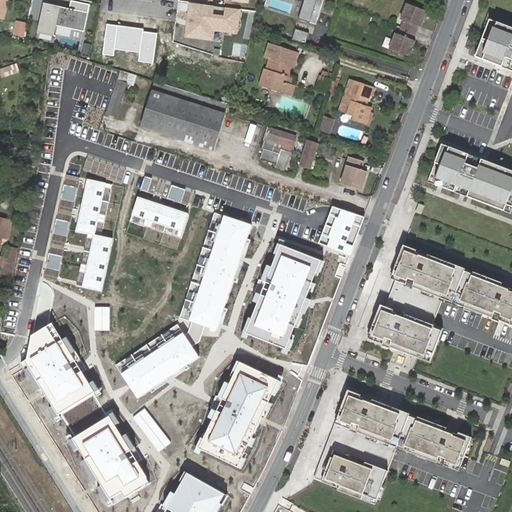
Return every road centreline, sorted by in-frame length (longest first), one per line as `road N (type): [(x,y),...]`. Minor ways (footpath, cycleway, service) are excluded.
road 1 (residential): [(459,0),(325,353)]
road 2 (residential): [(505,422),(325,353)]
road 3 (residential): [(325,353),(254,511)]
road 4 (unknown): [(244,353),(182,511)]
road 5 (residential): [(0,383),(79,511)]
